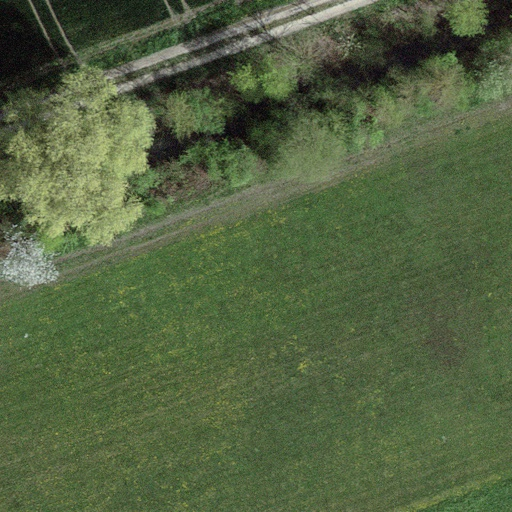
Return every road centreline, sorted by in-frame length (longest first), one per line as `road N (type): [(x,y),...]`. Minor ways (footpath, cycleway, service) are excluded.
road 1 (track): [(0,290),(511,114)]
road 2 (track): [(0,126),(347,0)]
